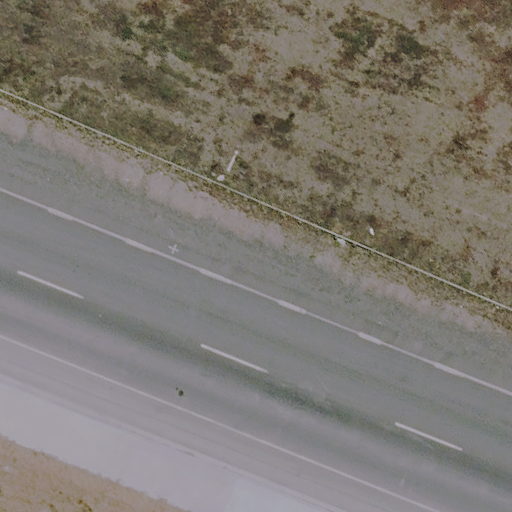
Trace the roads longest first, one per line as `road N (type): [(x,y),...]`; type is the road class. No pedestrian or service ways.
road 1 (tertiary): [(0,268),(511,473)]
road 2 (unknown): [(376,0),(402,206),(456,451)]
road 3 (unknown): [(0,186),(159,106),(308,0)]
